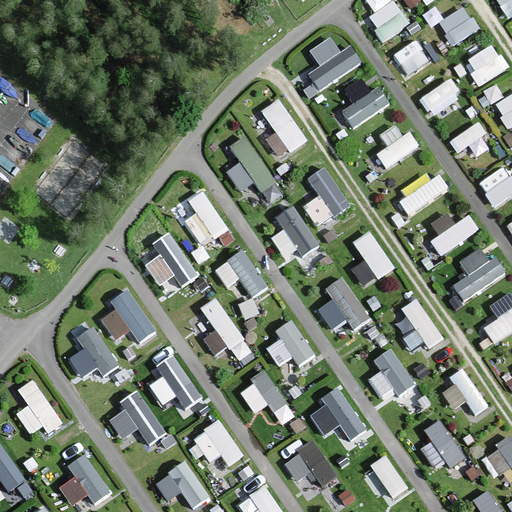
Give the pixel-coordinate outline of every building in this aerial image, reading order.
[(397,0),(365,0),(386,35),(410,21),(397,0)] [(511,0),(500,0),(507,14),(511,12),(511,0)] [(451,40),(479,29),(470,5),(441,16),(451,40)] [(338,29),(311,48),(322,63),(310,71),(322,88),(360,61),(338,29)] [(408,73),(432,57),(418,36),(394,52),(408,73)] [(495,39),(467,58),(482,82),(511,64),(495,39)] [(355,100),(372,89),(364,76),(347,87),(355,100)] [(436,117),(465,99),(450,77),(422,95),(436,117)] [(357,126),(391,98),(379,83),(344,110),(357,126)] [(511,92),(497,100),(508,124),(511,121),(511,92)] [(281,96),(252,116),(281,158),(310,137),(281,96)] [(406,119),(373,134),(385,163),(419,148),(406,119)] [(254,132),(231,142),(239,160),(229,165),(239,188),(260,179),(268,197),(281,192),(254,132)] [(327,163),(308,176),(320,192),(306,202),(321,224),(354,201),(327,163)] [(412,210),(452,187),(439,164),(399,187),(412,210)] [(199,212),(188,218),(202,244),(230,228),(205,185),(189,194),(199,212)] [(303,254),(323,240),(296,202),(278,214),(286,225),(269,237),(282,255),(297,245),(303,254)] [(428,225),(448,251),(482,225),(471,211),(458,221),(449,209),(428,225)] [(355,239),(380,277),(398,265),(373,227),(355,239)] [(154,242),(162,252),(148,263),(162,282),(175,272),(184,284),(202,271),(172,229),(154,242)] [(469,272),(454,281),(465,298),(505,272),(486,242),(461,258),(469,272)] [(255,295),(271,285),(248,246),(217,264),(229,284),(244,276),(255,295)] [(350,315),(357,326),(374,316),(345,273),(327,285),(335,296),(320,305),(334,326),(350,315)] [(130,285),(112,297),(118,306),(104,316),(118,336),(131,327),(140,341),(159,328),(130,285)] [(499,316),(486,323),(495,338),(511,327),(511,288),(490,302),(499,316)] [(205,334),(218,352),(231,343),(241,357),(255,348),(218,294),(202,305),(216,326),(205,334)] [(416,350),(443,332),(419,295),(405,304),(419,327),(406,335),(416,350)] [(295,315),(277,327),(283,336),(270,344),(285,369),(317,349),(295,315)] [(85,374),(100,363),(107,372),(123,360),(95,323),(79,335),(86,344),(71,355),(85,374)] [(375,357),(382,368),(371,376),(388,400),(417,379),(393,345),(375,357)] [(159,363),(166,373),(152,383),(166,403),(179,394),(188,407),(207,394),(176,351),(159,363)] [(284,420),(298,411),(269,367),(241,386),(256,410),(271,400),(284,420)] [(453,404),(470,397),(475,410),(487,405),(472,369),(443,382),(453,404)] [(19,409),(30,431),(46,422),(51,430),(65,422),(38,375),(19,386),(29,404),(19,409)] [(325,392),(331,402),(318,410),(332,434),(360,416),(339,384),(325,392)] [(141,426),(150,441),(169,430),(141,386),(122,399),(127,407),(112,416),(125,436),(141,426)] [(194,436),(221,472),(248,451),(221,416),(194,436)] [(0,432),(0,473),(0,474),(16,500),(34,488),(0,432)] [(501,470),(511,464),(511,436),(490,447),(501,470)] [(312,468),(325,484),(341,471),(314,437),(284,461),(299,479),(312,468)] [(77,472),(62,485),(76,501),(89,490),(98,501),(116,485),(85,450),(69,463),(77,472)] [(370,465),(394,499),(412,486),(388,452),(370,465)] [(171,499),(183,490),(196,507),(214,494),(187,458),(157,479),(171,499)] [(286,511),(271,483),(241,498),(248,511),(286,511)] [(508,511),(492,486),(475,496),(482,508),(476,511),(508,511)] [(55,511),(48,502),(33,511),(55,511)]
